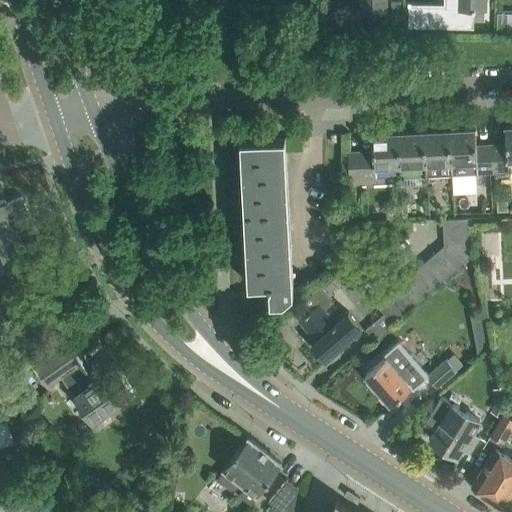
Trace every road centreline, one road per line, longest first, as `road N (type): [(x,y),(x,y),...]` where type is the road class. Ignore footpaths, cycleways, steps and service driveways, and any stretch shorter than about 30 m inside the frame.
road 1 (residential): [(87,103),(511,86)]
road 2 (tertiary): [(54,115),(100,245),(146,313),(196,366),(259,399)]
road 3 (tertiary): [(259,399),(147,246),(87,103)]
road 4 (tertiary): [(259,399),(438,511)]
road 5 (tertiary): [(12,0),(54,115)]
